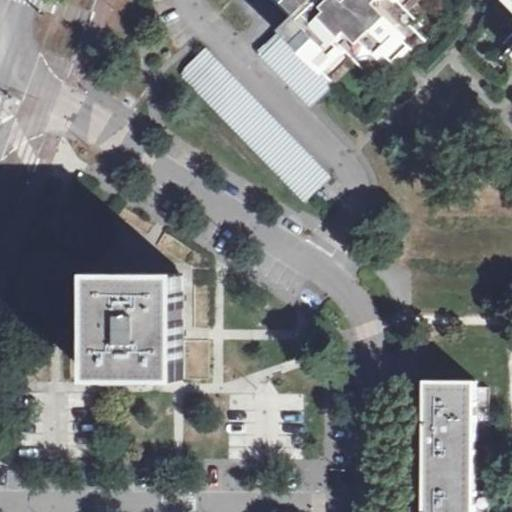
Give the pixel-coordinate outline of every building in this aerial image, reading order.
[(275,0),(295,19),(262,51),(312,104),(335,82),(327,74),(345,56),(353,56),(367,72),(373,66),(383,77),(397,64),(386,53),(402,38),(412,49),(425,37),(414,26),(420,20),(406,5),(406,0),(275,0)] [(308,200),(330,178),(211,53),(188,75),(308,200)] [(183,378),(184,274),(96,273),(95,377),(183,378)] [(71,378),(83,378),(82,341),(70,342),(71,378)] [(418,417),(418,434),(428,434),(427,507),(418,508),(417,511),(474,511),(476,382),(429,381),(428,419),(418,417)]
